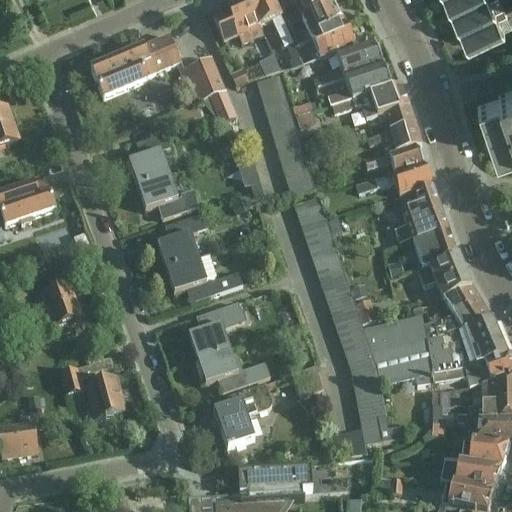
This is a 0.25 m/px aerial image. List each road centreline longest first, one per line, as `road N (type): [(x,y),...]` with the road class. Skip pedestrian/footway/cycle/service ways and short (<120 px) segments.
road 1 (residential): [(0,492),(141,465),(167,457),(172,442),(44,53)]
road 2 (residential): [(511,299),(478,241),(429,87),(388,0)]
road 3 (residential): [(166,0),(44,53)]
